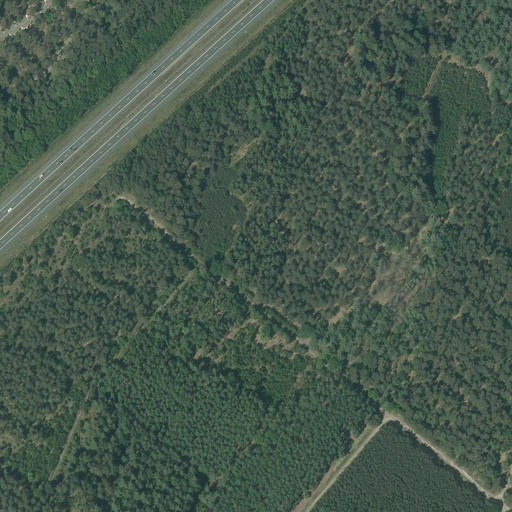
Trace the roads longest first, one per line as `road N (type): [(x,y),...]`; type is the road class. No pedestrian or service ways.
road 1 (motorway): [(0,246),(269,0)]
road 2 (motorway): [(237,0),(0,216)]
road 3 (track): [(197,262),(90,384),(43,490)]
road 4 (track): [(197,262),(375,405)]
road 5 (track): [(470,297),(375,405)]
road 6 (track): [(387,416),(499,505)]
road 7 (track): [(387,416),(307,511)]
